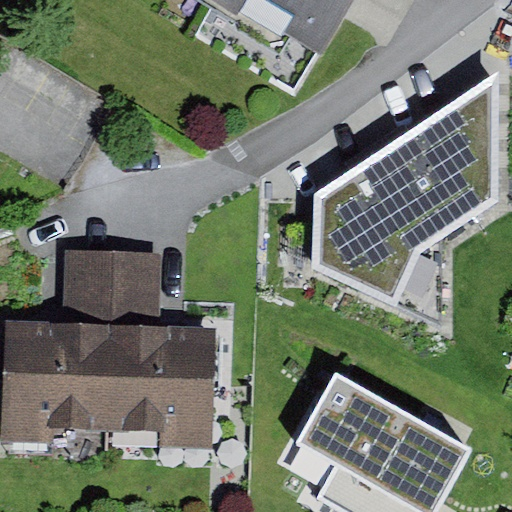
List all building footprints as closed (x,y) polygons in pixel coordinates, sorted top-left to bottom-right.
[(205,0),(238,19),(244,9),(322,55),(355,0),(205,0)] [(314,213),(314,286),(396,326),(417,270),(496,225),(498,92),(314,213)] [(107,430),(114,251),(63,249),(60,324),(6,322),(1,442),(61,444),(61,428),(107,430)] [(162,254),(114,251),(107,430),(161,433),(161,448),(212,449),(215,330),(160,329),(162,254)] [(336,393),(299,458),(339,480),(323,508),(329,511),(449,511),(473,471),(336,393)]
